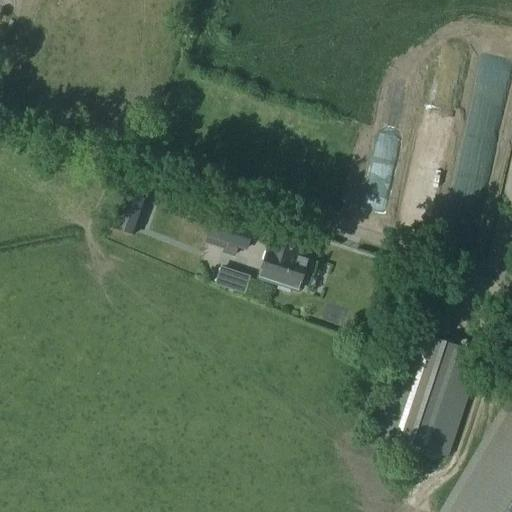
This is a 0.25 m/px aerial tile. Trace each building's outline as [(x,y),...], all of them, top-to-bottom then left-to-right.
[(478,57),(477,90),(506,91),(507,59),(478,57)] [(143,207),(123,200),(114,224),(134,231),(143,207)] [(243,251),(251,229),(212,216),(204,243),(225,251),(227,246),(243,251)] [(268,247),(257,280),(298,293),(308,259),(295,255),(299,244),(273,236),(270,247),(268,247)] [(232,273),(227,289),(243,294),(248,278),(232,273)] [(418,293),(371,432),(447,458),(481,356),(445,344),(458,306),(418,293)] [(511,511),(511,388),(438,511),(511,511)]
